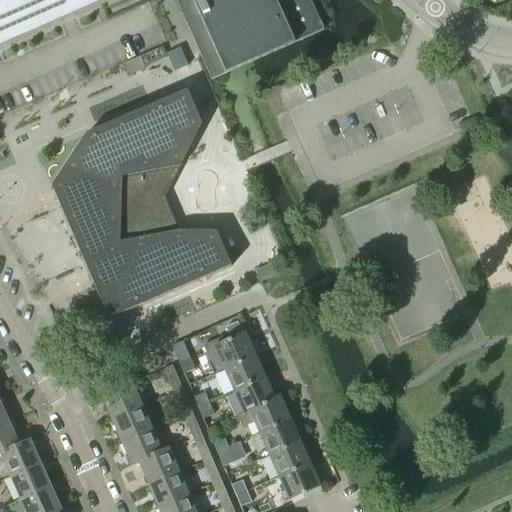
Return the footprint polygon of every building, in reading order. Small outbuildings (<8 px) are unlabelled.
[(0,0),(0,49),(94,8),(111,0),(0,0)] [(308,0),(174,0),(211,80),(293,47),(322,30),(308,0)] [(128,76),(144,69),(143,68),(167,58),(163,48),(123,65),(128,76)] [(179,49),(166,54),(173,72),(187,67),(179,49)] [(108,320),(230,267),(215,232),(178,232),(164,199),(201,125),(186,91),(86,134),(51,187),(108,320)] [(260,283),(275,276),(270,265),(254,271),(260,283)] [(225,337),(203,346),(215,374),(224,370),(254,357),(244,335),(227,342),(225,337)] [(254,357),(224,370),(234,393),(264,379),(254,357)] [(189,360),(179,364),(184,375),(194,370),(189,360)] [(172,367),(163,370),(168,384),(177,380),(172,367)] [(264,379),(234,393),(244,415),(249,413),(249,412),(273,400),(279,397),(272,384),(267,386),(264,379)] [(101,397),(111,420),(140,407),(131,384),(101,397)] [(181,390),(172,393),(182,416),(191,412),(181,390)] [(198,409),(207,404),(203,393),(193,397),(198,409)] [(244,415),(238,418),(243,428),(254,423),(259,434),(289,421),(279,397),(273,400),(249,412),(249,413),(244,415)] [(207,404),(198,409),(202,420),(212,415),(207,404)] [(111,420),(120,442),(150,430),(140,407),(111,420)] [(191,412),(182,416),(193,441),(202,437),(191,412)] [(289,421),(259,434),(269,456),(299,443),(289,421)] [(0,454),(18,447),(17,446),(8,424),(0,427),(0,454)] [(131,467),(139,463),(160,454),(160,453),(150,430),(120,442),(131,467)] [(216,453),(226,449),(220,436),(210,440),(216,453)] [(202,437),(193,441),(199,455),(207,451),(202,437)] [(0,454),(0,455),(1,457),(10,477),(39,464),(28,441),(17,446),(18,447),(0,454)] [(299,443),(269,456),(269,457),(279,479),(309,465),(305,457),(299,443)] [(139,463),(148,485),(177,473),(167,449),(160,453),(160,454),(139,463)] [(226,449),(216,453),(220,463),(230,459),(226,449)] [(211,459),(202,462),(208,478),(217,474),(211,459)] [(38,493),(49,487),(39,464),(10,477),(20,500),(38,493)] [(309,465),(279,479),(288,500),(302,494),(304,498),(320,491),(309,465)] [(148,485),(158,508),(187,496),(177,473),(148,485)] [(221,481),(212,485),(218,501),(227,497),(221,481)] [(235,498),(244,494),(240,482),(230,486),(235,498)] [(25,511),(53,511),(59,510),(49,487),(38,493),(20,500),(25,511)] [(244,494),(235,498),(239,508),(249,504),(244,494)] [(158,508),(159,511),(193,511),(187,496),(158,508)]
